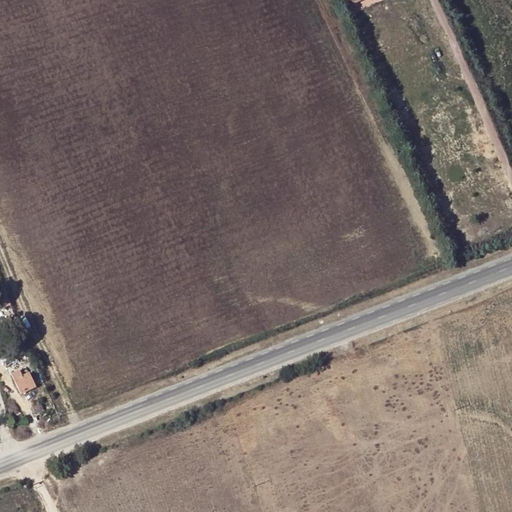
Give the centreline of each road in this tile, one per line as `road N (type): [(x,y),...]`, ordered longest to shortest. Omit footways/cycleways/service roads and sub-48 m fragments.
road 1 (tertiary): [(511,267),(0,464)]
road 2 (track): [(0,239),(79,433)]
road 3 (track): [(431,0),(511,176)]
